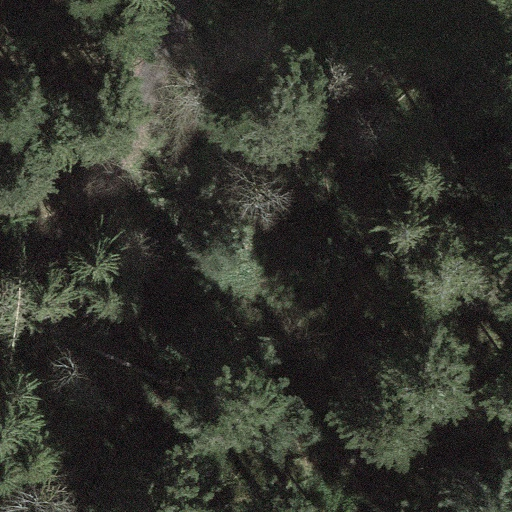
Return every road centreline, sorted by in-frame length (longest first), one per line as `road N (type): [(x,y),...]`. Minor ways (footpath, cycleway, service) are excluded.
road 1 (track): [(91,511),(121,295),(114,160),(180,0)]
road 2 (track): [(114,160),(70,236),(0,328)]
